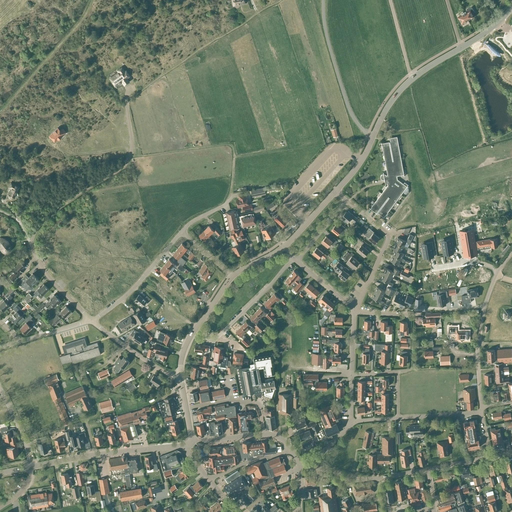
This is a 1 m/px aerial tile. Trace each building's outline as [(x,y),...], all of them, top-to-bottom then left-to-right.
[(463,13),(468,20),(470,19),(473,17),(472,13),(474,12),(471,7),(466,10),(466,11),(463,13)] [(468,20),(463,13),(460,15),(461,16),(458,17),(462,23),(465,21),(466,22),(468,20)] [(486,43),(485,43),(488,47),(490,49),(491,51),(494,53),(496,54),(497,55),(499,55),(500,55),(500,54),(500,53),(499,52),(499,51),(498,50),(496,49),(494,47),(492,46),(490,45),(488,43),(486,43)] [(117,71),(118,72),(110,78),(115,85),(122,81),(124,84),(128,81),(126,78),(129,76),(125,71),(124,72),(121,68),(117,71)] [(58,139),(61,137),(60,136),(65,132),(62,129),(60,131),(57,128),(48,136),(53,142),(58,139)] [(404,182),(403,184),(397,179),(397,176),(404,175),(397,137),(389,138),(390,142),(382,143),(382,142),(381,142),(381,143),(381,144),(387,176),(386,176),(386,175),(385,175),(385,174),(384,174),(383,174),(382,174),(381,175),(380,176),(380,177),(380,178),(381,178),(381,179),(382,180),(383,180),(384,180),(385,182),(388,181),(388,183),(387,183),(387,185),(370,208),(370,209),(369,210),(370,210),(370,209),(376,213),(377,212),(384,218),(407,187),(408,186),(407,185),(408,185),(404,182)] [(18,187),(13,184),(10,182),(7,187),(11,189),(8,194),(9,196),(11,197),(13,196),(18,187)] [(263,188),(250,191),(252,197),(265,193),(263,188)] [(239,200),(236,200),(238,208),(242,207),(243,212),(253,209),(251,204),(248,205),(246,198),(245,194),(238,196),(239,200)] [(275,205),(272,202),(265,206),(267,210),(275,205)] [(255,213),(264,209),(263,204),(253,207),(255,213)] [(230,230),(239,228),(235,211),(226,213),(230,230)] [(347,222),(348,221),(350,219),(354,223),(357,219),(348,211),(347,213),(346,212),(341,217),(347,222)] [(285,218),(279,213),(274,218),(282,226),(287,222),(284,219),(285,218)] [(244,227),(256,224),(254,215),(239,218),(241,226),(243,225),(244,227)] [(340,228),(335,224),(331,230),(337,235),(339,232),(342,235),(347,229),(342,225),(340,228)] [(209,225),(204,230),(209,235),(212,233),(214,236),(217,234),(218,236),(221,233),(217,228),(214,231),(209,225)] [(266,238),(275,233),(271,225),(267,226),(265,228),(261,230),(266,238)] [(374,232),(369,228),(363,234),(375,243),(379,238),(373,233),(374,232)] [(473,229),(460,231),(461,237),(461,241),(464,257),(477,255),(476,250),(475,242),(473,229)] [(204,230),(199,235),(203,240),(204,240),(206,242),(208,240),(206,238),(209,235),(204,230)] [(239,231),(234,233),(235,233),(238,239),(239,241),(240,241),(245,238),(242,230),(239,232),(239,231)] [(234,232),(227,236),(231,244),(233,242),(235,246),(233,247),(237,255),(244,252),(241,247),(242,247),(240,244),(241,243),(240,241),(239,241),(238,239),(237,239),(235,233),(234,233),(234,232)] [(397,237),(395,243),(404,247),(403,248),(407,250),(408,247),(404,246),(406,243),(409,244),(410,242),(413,236),(409,234),(406,240),(406,241),(397,237)] [(326,236),(321,242),(328,247),(330,244),(333,246),(337,241),(333,238),(331,240),(326,236)] [(364,256),(369,251),(362,245),(364,242),(356,236),(351,242),(354,245),(353,247),(364,256)] [(9,250),(10,249),(10,246),(9,244),(7,242),(6,243),(4,240),(2,241),(0,238),(0,237),(0,248),(1,250),(2,249),(4,253),(8,252),(9,250)] [(490,239),(476,241),(477,247),(483,246),(484,248),(498,246),(497,238),(490,239)] [(447,243),(442,244),(444,255),(453,253),(451,240),(446,240),(447,243)] [(395,243),(392,248),(395,250),(401,253),(403,248),(404,247),(395,243)] [(427,246),(422,247),(424,258),(434,257),(431,243),(426,244),(427,246)] [(195,255),(187,248),(182,244),(177,249),(183,253),(185,251),(190,254),(188,257),(191,260),(195,255)] [(323,252),(317,247),(312,253),(318,258),(320,256),(324,258),(326,256),(322,253),(323,252)] [(183,253),(177,249),(173,254),(178,259),(177,261),(182,266),(186,261),(180,256),(183,253)] [(395,250),(392,255),(401,259),(401,261),(404,262),(405,260),(402,258),(404,254),(401,253),(395,250)] [(354,268),(359,262),(353,257),(354,255),(351,252),(350,254),(347,251),(343,256),(346,258),(346,259),(348,261),(347,262),(346,263),(353,269),(354,268)] [(392,255),(390,261),(398,265),(398,266),(402,268),(403,265),(399,263),(401,261),(401,259),(392,255)] [(169,259),(164,265),(170,269),(172,271),(175,268),(176,269),(180,264),(173,258),(171,261),(169,259)] [(20,270),(24,266),(20,261),(15,266),(13,264),(9,267),(14,272),(11,276),(11,275),(8,277),(13,282),(22,272),(20,270)] [(344,280),(349,274),(347,273),(349,270),(346,267),(345,267),(338,262),(334,267),(341,272),(338,275),(344,280)] [(204,263),(199,271),(203,274),(201,276),(207,280),(212,272),(208,270),(210,267),(209,266),(204,263)] [(162,272),(160,274),(166,280),(170,276),(169,275),(170,274),(168,272),(170,269),(164,265),(160,270),(162,272)] [(385,268),(383,273),(392,277),(394,273),(397,275),(399,270),(393,268),(392,271),(385,268)] [(293,288),(298,292),(304,286),(299,282),(302,279),(298,276),(299,275),(294,271),(285,281),(290,285),(291,284),(294,287),(293,288)] [(392,277),(383,273),(380,279),(389,283),(388,284),(392,286),(393,283),(390,282),(392,277)] [(31,286),(35,282),(35,283),(38,280),(37,280),(38,279),(32,274),(28,278),(25,275),(18,282),(21,286),(22,285),(27,290),(28,288),(31,290),(33,287),(31,286)] [(314,287),(308,283),(304,288),(304,289),(302,291),(304,293),(306,290),(309,293),(314,287)] [(42,295),(48,289),(43,285),(40,288),(40,287),(33,294),(36,296),(37,295),(40,299),(43,296),(42,295)] [(188,295),(195,292),(192,285),(185,289),(188,295)] [(319,292),(314,287),(309,293),(312,295),(310,297),(312,299),(314,297),(315,297),(319,292)] [(385,290),(377,287),(374,292),(383,296),(385,292),(392,296),(395,291),(393,290),(391,289),(387,287),(385,290)] [(468,295),(461,296),(462,304),(471,302),(470,298),(479,296),(477,289),(467,290),(468,295)] [(397,306),(402,297),(397,295),(399,292),(396,290),(395,294),(396,295),(392,303),(397,306)] [(440,294),(436,295),(438,306),(446,304),(444,297),(447,297),(446,291),(439,292),(440,294)] [(383,296),(374,292),(371,298),(380,302),(379,303),(383,305),(385,302),(381,301),(383,296)] [(6,297),(0,303),(0,308),(3,311),(9,305),(6,303),(9,300),(12,297),(10,295),(8,293),(8,294),(5,296),(6,297)] [(32,296),(29,293),(23,298),(28,303),(31,300),(30,299),(32,296)] [(274,293),(269,298),(273,302),(276,299),(278,301),(280,299),(274,293)] [(50,299),(44,304),(42,302),(35,310),(38,313),(43,306),(46,309),(51,304),(54,307),(57,303),(58,304),(61,302),(55,296),(54,296),(54,295),(50,299)] [(144,299),(139,295),(134,300),(142,307),(146,302),(147,303),(151,299),(147,296),(144,299)] [(323,295),(318,301),(324,306),(325,304),(329,300),(323,295)] [(413,298),(407,295),(406,299),(402,297),(397,306),(403,308),(405,304),(409,306),(413,298)] [(273,302),(269,298),(264,304),(269,309),(272,307),(270,305),(273,302)] [(415,299),(415,310),(425,311),(425,305),(420,305),(421,299),(415,299)] [(327,309),(323,313),(327,317),(333,310),(331,308),(334,305),(329,300),(325,304),(324,306),(327,309)] [(15,312),(9,318),(14,322),(15,321),(18,324),(23,319),(20,316),(24,312),(22,311),(22,310),(21,309),(16,305),(13,307),(12,308),(14,310),(15,312)] [(71,311),(65,306),(59,312),(60,313),(57,316),(56,315),(54,317),(52,316),(46,321),(49,324),(50,323),(53,326),(61,319),(60,318),(62,315),(64,317),(66,318),(72,312),(70,311),(71,311)] [(260,307),(255,312),(259,316),(261,318),(264,315),(265,316),(266,315),(271,321),(274,318),(273,316),(274,314),(272,311),(270,313),(269,312),(267,314),(260,307)] [(118,324),(123,331),(135,324),(134,323),(137,322),(138,325),(145,321),(139,311),(133,315),(133,316),(130,317),(118,324)] [(255,312),(250,318),(255,323),(254,325),(256,327),(254,329),(259,333),(261,332),(264,328),(257,321),(261,318),(259,316),(255,312)] [(342,324),(343,317),(335,317),(335,314),(330,314),(330,320),(334,321),(334,323),(342,324)] [(24,320),(26,323),(20,328),(25,334),(31,328),(29,326),(33,322),(30,318),(32,317),(30,315),(24,320)] [(435,318),(423,319),(423,325),(425,324),(425,327),(435,326),(435,318)] [(370,320),(364,320),(364,328),(363,328),(362,333),(369,333),(369,336),(373,336),(374,331),(370,331),(370,320)] [(246,321),(241,326),(246,332),(248,333),(250,335),(252,333),(251,332),(254,329),(252,327),(246,321)] [(387,321),(380,321),(380,330),(385,330),(385,333),(392,333),(392,326),(387,325),(387,321)] [(400,322),(400,330),(403,330),(405,330),(405,334),(408,334),(408,327),(407,327),(407,322),(400,322)] [(241,326),(236,332),(243,339),(241,341),(247,346),(250,343),(245,337),(245,336),(244,335),(246,332),(241,326)] [(321,326),(321,334),(327,334),(328,332),(329,332),(331,332),(335,332),(335,337),(342,337),(342,330),(331,329),(329,329),(329,330),(328,330),(328,327),(321,326)] [(449,327),(449,333),(457,333),(457,339),(468,339),(468,331),(457,331),(457,327),(449,327)] [(132,339),(140,345),(144,339),(144,338),(138,334),(139,332),(134,329),(130,334),(133,336),(132,339)] [(160,331),(157,339),(161,341),(169,344),(173,336),(164,333),(160,331)] [(84,347),(82,339),(64,345),(67,353),(67,354),(59,356),(62,364),(72,361),(73,363),(101,354),(97,343),(84,347)] [(329,339),(329,343),(333,343),(334,343),(334,346),(335,346),(335,351),(341,351),(341,343),(339,343),(339,339),(336,339),(333,339),(329,339)] [(374,350),(374,351),(381,351),(381,358),(379,358),(379,362),(381,362),(381,363),(388,363),(389,363),(389,358),(388,358),(388,352),(391,352),(391,345),(374,344),(374,350)] [(166,357),(166,358),(168,351),(160,349),(161,346),(155,345),(153,350),(156,351),(155,355),(157,355),(156,358),(161,359),(161,360),(165,361),(166,357)] [(208,364),(208,365),(212,365),(211,372),(216,373),(217,366),(221,367),(221,366),(226,367),(227,357),(224,357),(224,354),(223,354),(223,348),(217,347),(217,348),(215,347),(214,351),(215,352),(214,361),(209,360),(209,361),(208,364)] [(432,348),(433,351),(424,351),(425,357),(433,357),(433,354),(440,353),(440,347),(432,348)] [(149,349),(145,348),(143,355),(152,357),(154,351),(152,351),(152,349),(149,349)] [(495,368),(503,367),(502,363),(509,362),(508,361),(511,361),(511,354),(511,348),(487,350),(488,361),(494,361),(495,368)] [(233,357),(233,363),(242,364),(242,358),(243,354),(234,353),(233,357)] [(312,353),(311,364),(322,365),(322,368),(328,368),(329,361),(332,361),(332,363),(332,364),(335,364),(335,363),(341,363),(341,357),(339,356),(339,354),(333,353),(333,354),(312,353)] [(247,364),(234,367),(234,369),(238,368),(240,374),(244,394),(254,392),(255,393),(255,394),(259,393),(262,394),(263,392),(263,390),(264,390),(264,391),(265,395),(271,397),(271,398),(275,388),(274,380),(273,380),(272,378),(265,380),(265,382),(261,382),(260,380),(258,368),(264,366),(265,374),(273,373),(273,372),(271,365),(273,364),(271,355),(271,354),(253,358),(254,358),(254,363),(250,363),(250,366),(248,367),(247,364)] [(449,356),(440,356),(440,364),(450,363),(449,356)] [(126,359),(123,357),(122,359),(119,357),(114,363),(116,365),(114,367),(113,368),(118,372),(122,367),(124,368),(129,361),(129,360),(127,358),(126,359)] [(195,363),(194,366),(192,366),(191,372),(202,373),(203,371),(200,371),(200,372),(198,371),(199,368),(206,369),(207,364),(202,364),(195,363)] [(509,371),(508,367),(503,367),(503,368),(503,367),(495,368),(496,375),(503,374),(503,371),(504,371),(509,371)] [(100,379),(110,375),(107,369),(98,373),(100,379)] [(115,386),(132,376),(129,371),(112,381),(115,386)] [(46,385),(59,380),(56,374),(44,380),(46,385)] [(327,382),(317,382),(317,380),(318,380),(318,374),(303,374),(303,384),(313,384),(316,384),(316,390),(327,390),(327,382)] [(469,374),(459,375),(459,382),(469,381),(469,374)] [(484,375),(485,384),(492,384),(491,377),(493,377),(493,374),(484,375)] [(503,374),(496,375),(496,383),(504,382),(510,381),(510,378),(504,379),(503,374)] [(161,380),(153,375),(148,383),(151,385),(153,382),(158,385),(161,380)] [(382,378),(382,385),(379,385),(379,386),(376,386),(376,392),(380,392),(380,389),(381,389),(386,389),(386,386),(389,386),(389,379),(382,378)] [(199,381),(200,389),(208,387),(207,379),(199,381)] [(57,381),(56,382),(46,386),(48,391),(49,390),(51,395),(53,401),(64,426),(71,423),(60,397),(59,393),(61,392),(57,381)] [(127,388),(130,392),(136,387),(134,384),(132,385),(128,388),(127,388)] [(84,410),(92,406),(82,386),(65,394),(70,407),(75,405),(74,402),(80,400),(84,410)] [(476,398),(475,388),(463,389),(464,402),(463,402),(464,409),(473,408),(473,401),(474,401),(474,399),(476,398)] [(197,395),(198,400),(200,399),(200,403),(212,400),(225,397),(224,389),(212,392),(211,389),(209,389),(198,392),(198,391),(199,395),(197,395)] [(491,401),(500,400),(499,391),(497,391),(496,389),(494,389),(494,391),(490,392),(491,401)] [(191,401),(198,400),(197,395),(199,395),(198,391),(190,393),(191,401)] [(293,395),(278,395),(278,413),(293,413),(293,395)] [(165,401),(159,402),(162,417),(170,415),(170,413),(175,412),(172,397),(164,399),(165,401)] [(107,401),(99,403),(102,413),(104,412),(113,410),(111,401),(111,400),(107,401)] [(329,405),(318,410),(322,421),(319,423),(325,437),(339,430),(336,424),(339,423),(337,419),(341,417),(339,413),(338,413),(334,404),(329,406),(329,405)] [(207,409),(197,411),(198,416),(198,415),(199,420),(200,420),(203,420),(206,419),(209,418),(208,413),(212,412),(211,406),(207,407),(207,409)] [(142,409),(142,410),(138,411),(140,418),(143,417),(143,419),(147,418),(146,416),(147,416),(146,412),(150,411),(149,407),(142,409)] [(268,430),(276,428),(274,416),(275,415),(274,409),(267,410),(268,417),(266,417),(268,430)] [(130,412),(117,416),(124,441),(133,439),(133,438),(138,436),(134,424),(141,422),(140,418),(138,411),(131,413),(130,412)] [(504,420),(511,419),(511,418),(511,414),(511,415),(510,413),(505,414),(505,411),(492,413),(493,419),(502,418),(504,418),(504,420)] [(249,424),(248,424),(247,419),(253,418),(252,412),(238,413),(240,432),(250,431),(249,424)] [(165,418),(162,419),(167,426),(168,426),(169,430),(172,429),(173,434),(180,432),(179,428),(178,424),(177,424),(177,421),(173,421),(172,416),(165,418)] [(230,433),(237,432),(236,418),(229,419),(230,433)] [(294,422),(297,429),(307,425),(308,428),(316,424),(314,418),(308,421),(307,420),(305,421),(304,418),(294,422)] [(197,425),(196,425),(198,434),(205,432),(203,425),(205,425),(205,424),(207,423),(206,419),(203,420),(200,420),(200,422),(196,423),(197,425)] [(474,427),(474,426),(473,420),(463,422),(464,428),(467,442),(468,449),(480,447),(478,440),(477,440),(475,431),(476,431),(475,427),(474,427)] [(511,421),(503,423),(504,429),(508,428),(511,427),(511,429),(511,428),(511,421)] [(210,434),(222,433),(221,423),(214,423),(214,422),(209,423),(210,434)] [(113,442),(116,441),(113,428),(115,427),(113,424),(108,425),(109,428),(110,428),(111,434),(108,435),(110,443),(111,442),(111,443),(113,442)] [(299,434),(301,441),(312,436),(311,434),(314,433),(319,431),(317,425),(312,427),(313,430),(310,431),(309,430),(299,434)] [(409,425),(409,427),(406,428),(406,433),(410,433),(414,433),(414,436),(423,435),(423,429),(420,429),(419,425),(409,425)] [(10,429),(8,429),(7,426),(0,427),(0,428),(3,442),(9,440),(10,444),(11,444),(12,446),(11,446),(11,447),(6,448),(8,457),(9,457),(13,456),(18,455),(18,451),(16,442),(14,434),(15,434),(15,431),(13,431),(13,430),(12,430),(12,429),(11,429),(10,429)] [(494,428),(490,429),(493,445),(494,445),(495,451),(505,449),(504,443),(503,443),(502,440),(500,429),(495,430),(494,428)] [(71,433),(70,430),(65,431),(67,440),(70,439),(72,446),(77,445),(76,440),(77,440),(77,437),(76,435),(72,436),(71,433)] [(363,440),(362,446),(371,448),(372,442),(374,431),(371,430),(371,432),(365,431),(363,440)] [(97,445),(103,443),(102,438),(103,438),(103,435),(102,435),(101,431),(97,432),(98,436),(95,437),(97,445)] [(80,436),(77,437),(77,440),(76,440),(77,445),(78,447),(84,445),(83,439),(86,438),(85,433),(80,434),(80,436)] [(48,443),(47,437),(36,440),(37,443),(38,447),(39,447),(40,454),(47,452),(45,444),(48,443)] [(310,440),(301,445),(305,451),(315,446),(316,445),(314,442),(319,440),(317,437),(312,439),(310,440)] [(382,455),(389,455),(393,455),(392,437),(382,437),(382,454),(382,455)] [(57,451),(63,450),(63,446),(66,446),(65,441),(64,441),(64,438),(61,439),(61,438),(54,440),(57,451)] [(267,441),(261,442),(263,455),(276,453),(276,447),(272,447),(272,444),(271,443),(267,443),(267,441)] [(440,457),(449,455),(447,446),(448,445),(447,441),(436,443),(438,450),(439,450),(440,457)] [(242,445),(239,445),(239,446),(240,451),(242,457),(242,458),(242,460),(244,460),(244,457),(247,457),(247,460),(250,460),(253,459),(252,456),(251,451),(252,451),(251,443),(251,442),(242,443),(242,445)] [(237,454),(235,445),(208,448),(209,455),(217,454),(217,456),(237,454)] [(376,461),(376,448),(373,448),(372,453),(373,453),(373,454),(369,454),(369,460),(367,460),(367,463),(369,463),(368,467),(375,467),(376,461)] [(402,455),(400,455),(402,466),(409,465),(408,455),(411,455),(410,449),(401,450),(402,455)] [(420,456),(418,457),(420,466),(425,465),(424,460),(426,459),(424,451),(419,452),(420,456)] [(182,466),(178,457),(177,457),(176,454),(174,453),(169,455),(169,454),(166,455),(166,454),(159,457),(164,471),(166,478),(173,476),(172,470),(182,466)] [(382,455),(382,454),(377,455),(377,463),(381,463),(389,463),(389,455),(382,455)] [(210,467),(213,466),(214,473),(220,472),(219,471),(225,471),(224,465),(232,463),(232,464),(239,463),(238,455),(219,457),(216,458),(215,456),(208,457),(210,467)] [(127,456),(109,459),(110,470),(124,468),(125,474),(129,473),(138,472),(136,458),(127,460),(127,456)] [(151,456),(145,457),(146,465),(147,465),(147,468),(153,468),(153,470),(158,470),(156,464),(153,464),(151,456)] [(270,469),(284,464),(281,457),(279,458),(279,457),(268,461),(270,469)] [(270,469),(268,461),(263,463),(262,461),(250,465),(251,465),(245,468),(245,467),(247,474),(249,473),(251,478),(254,485),(254,484),(259,482),(262,488),(275,483),(273,477),(270,469)] [(89,469),(88,463),(80,464),(80,466),(78,466),(79,470),(81,469),(81,470),(82,470),(83,473),(85,472),(85,470),(89,469)] [(489,465),(490,470),(488,470),(490,476),(488,477),(491,486),(495,485),(492,475),(498,473),(495,463),(489,465)] [(284,464),(270,469),(273,477),(287,471),(284,465),(285,465),(284,464)] [(191,473),(185,467),(177,474),(178,474),(175,477),(180,482),(183,480),(191,473)] [(461,469),(460,469),(461,477),(466,476),(466,478),(469,477),(470,481),(471,485),(480,483),(482,483),(481,476),(479,476),(474,477),(473,475),(472,475),(471,467),(465,469),(464,467),(460,468),(461,469)] [(229,483),(223,487),(230,496),(231,495),(232,497),(236,494),(234,493),(240,489),(247,484),(248,484),(247,483),(250,482),(244,473),(242,475),(242,474),(240,476),(240,475),(237,470),(225,478),(228,482),(229,482),(229,483)] [(455,475),(454,471),(434,475),(436,481),(448,479),(447,477),(455,475)] [(72,486),(70,478),(69,478),(68,473),(61,474),(63,483),(66,482),(67,487),(72,486)] [(316,484),(315,476),(305,478),(306,486),(316,484)] [(421,477),(415,478),(416,487),(420,486),(420,490),(424,489),(421,477)] [(102,494),(109,493),(106,478),(99,480),(102,494)] [(403,478),(401,479),(401,481),(395,482),(395,485),(394,486),(394,489),(396,489),(404,488),(402,481),(404,481),(403,478)] [(511,487),(507,489),(506,486),(507,486),(505,480),(504,480),(501,481),(500,482),(502,487),(503,490),(507,503),(511,501),(511,487)] [(202,486),(198,481),(189,489),(188,487),(184,491),(190,497),(194,494),(197,491),(202,486)] [(372,482),(353,485),(355,496),(374,492),(372,482)] [(93,484),(87,485),(88,493),(89,497),(93,497),(96,496),(97,501),(101,500),(100,491),(95,492),(93,484)] [(174,484),(169,488),(172,492),(177,489),(174,484)] [(244,494),(238,498),(239,499),(238,500),(242,504),(244,506),(245,507),(252,502),(258,497),(250,488),(247,484),(240,489),(244,494)] [(276,487),(271,489),(272,493),(275,491),(276,494),(280,492),(283,499),(288,497),(287,496),(293,494),(291,489),(289,485),(277,490),(276,487)] [(394,502),(391,486),(382,488),(385,504),(388,503),(388,505),(391,505),(391,503),(394,502)] [(328,495),(318,496),(321,511),(320,511),(334,511),(337,511),(334,487),(327,488),(328,495)] [(121,501),(142,497),(141,488),(120,492),(121,501)] [(404,488),(396,489),(398,500),(406,499),(404,488)] [(407,489),(408,494),(407,494),(408,498),(411,498),(412,506),(421,504),(428,502),(425,490),(416,492),(415,488),(407,489)] [(308,498),(314,497),(318,497),(316,489),(313,489),(307,490),(308,498)] [(453,492),(456,502),(457,506),(456,506),(457,511),(468,511),(465,503),(460,489),(453,492)] [(46,494),(46,492),(27,496),(29,509),(48,506),(46,494)] [(440,505),(438,506),(440,511),(454,507),(453,503),(456,502),(453,492),(447,493),(448,496),(445,497),(445,494),(439,496),(440,499),(438,500),(440,505)] [(488,502),(495,500),(493,494),(487,496),(488,502)] [(475,511),(484,511),(486,511),(481,495),(477,496),(478,500),(480,500),(481,505),(475,507),(475,511)] [(352,511),(351,509),(352,509),(347,499),(342,501),(345,506),(341,508),(342,511),(352,511)] [(145,500),(136,503),(137,509),(147,506),(145,500)] [(257,510),(259,511),(265,511),(269,510),(264,504),(261,501),(257,504),(260,508),(257,510)] [(209,511),(208,511),(217,511),(218,511),(223,507),(219,502),(212,507),(209,511)] [(490,511),(496,511),(498,511),(495,502),(488,504),(490,511)] [(377,510),(376,503),(369,504),(363,505),(364,511),(377,510)]
